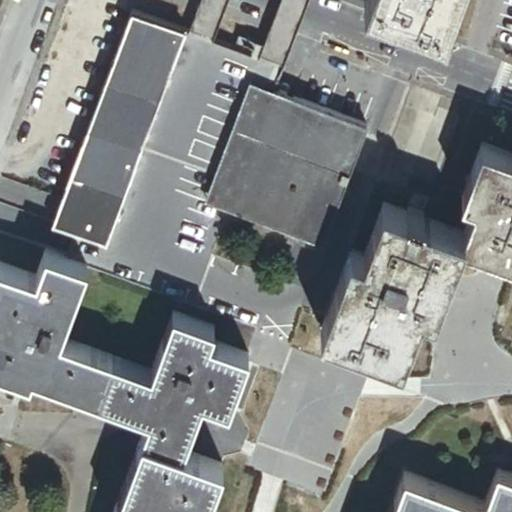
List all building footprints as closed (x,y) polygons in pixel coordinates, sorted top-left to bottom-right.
[(368,0),(365,10),(445,40),(460,0),(368,0)] [(59,214),(54,227),(77,235),(127,254),(205,41),(164,26),(133,15),(67,192),(59,214)] [(511,263),(462,244),(435,316),(421,311),(402,363),(322,333),(333,303),(215,259),(232,213),(324,247),(368,127),(276,93),(284,71),(271,66),(232,51),(205,41),(127,254),(77,235),(72,247),(67,260),(46,253),(37,278),(0,264),(0,369),(9,373),(29,380),(31,374),(88,395),(150,418),(147,429),(143,439),(183,454),(187,444),(202,403),(228,413),(247,365),(283,379),(233,511),(390,511),(404,475),(416,479),(441,413),(511,439),(511,354),(497,349),(511,308),(511,263)] [(511,157),(484,147),(464,200),(476,205),(465,236),(462,244),(511,263),(511,157)] [(462,244),(465,236),(424,221),(406,215),(384,207),(365,259),(352,254),(333,303),(322,333),(402,363),(421,311),(435,316),(462,244)] [(406,215),(424,221),(426,215),(409,208),(406,215)] [(183,454),(143,439),(115,511),(207,511),(223,469),(183,454)] [(511,511),(511,477),(497,472),(485,505),(483,511),(482,511),(511,511)] [(482,511),(483,511),(485,505),(416,479),(404,475),(390,511),(482,511)]
